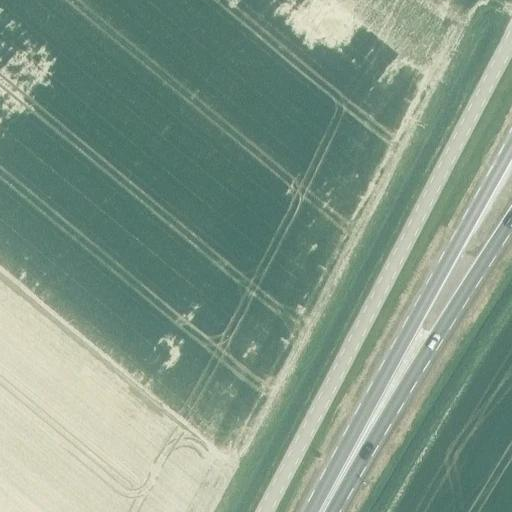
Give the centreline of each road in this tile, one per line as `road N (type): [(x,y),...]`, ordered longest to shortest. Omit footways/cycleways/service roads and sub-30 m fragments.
road 1 (unclassified): [(263,511),(511,36)]
road 2 (primary): [(511,149),(320,511)]
road 3 (primary): [(321,511),(511,220)]
